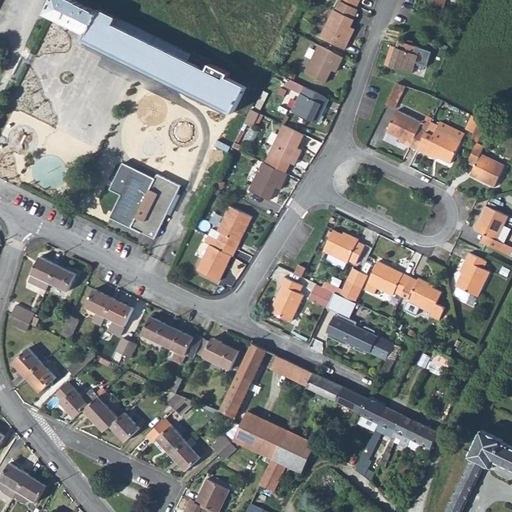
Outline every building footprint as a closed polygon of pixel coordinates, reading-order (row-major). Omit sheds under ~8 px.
[(71,0),(53,0),(47,12),(88,32),(85,38),(158,74),(234,111),(246,87),(227,77),(230,72),(212,63),(208,70),(188,61),(191,54),(153,35),(111,15),(97,7),(97,6),(94,4),(91,10),(82,5),(71,0)] [(351,35),(347,33),(351,27),(354,20),(335,10),(321,38),(344,50),(351,35)] [(393,47),(390,56),(395,57),(392,68),(414,75),(422,48),(400,41),(398,48),(393,47)] [(342,57),(318,44),(304,72),(324,83),(330,69),(335,71),(342,57)] [(62,51),(55,67),(125,94),(132,78),(62,51)] [(0,130),(14,136),(46,69),(32,62),(0,130)] [(329,98),(288,78),(285,85),(301,93),(300,96),(293,111),(313,121),(317,112),(321,114),(329,98)] [(397,83),(387,104),(395,108),(406,86),(397,83)] [(252,109),(245,123),(252,126),(259,113),(252,109)] [(387,132),(401,138),(412,143),(410,146),(419,150),(427,132),(420,128),(423,122),(398,110),(387,132)] [(317,112),(313,121),(316,123),(321,114),(317,112)] [(473,116),(466,129),(474,133),(481,119),(473,116)] [(474,133),(471,139),(478,142),(487,123),(481,119),(474,133)] [(432,122),(427,132),(434,135),(437,129),(439,126),(432,122)] [(462,141),(465,134),(441,122),(439,126),(437,129),(462,141)] [(290,164),(293,166),(301,151),(297,149),(304,135),(283,125),(264,163),(285,173),(290,164)] [(427,132),(419,150),(426,153),(427,151),(438,156),(451,163),(462,141),(437,129),(434,135),(427,132)] [(477,142),(469,158),(477,162),(475,166),(471,175),(495,187),(506,165),(482,153),(485,146),(477,142)] [(264,163),(263,162),(249,190),(270,200),(276,188),(280,190),(288,174),(285,173),(264,163)] [(111,219),(155,239),(181,186),(157,175),(156,178),(124,163),(112,191),(123,196),(111,219)] [(475,229),(484,234),(488,236),(485,243),(501,251),(504,243),(511,229),(504,225),(509,216),(486,205),(475,229)] [(221,233),(218,239),(234,247),(236,248),(237,248),(240,241),(239,241),(244,231),(245,232),(253,216),(230,206),(218,231),(221,233)] [(348,236),(343,234),(334,229),(328,243),(324,250),(330,253),(327,260),(344,269),(347,262),(348,262),(349,260),(356,263),(366,244),(358,241),(359,238),(350,234),(348,236)] [(206,242),(211,244),(204,257),(198,269),(220,280),(231,258),(229,257),(234,247),(218,239),(210,235),(206,242)] [(511,247),(504,243),(501,251),(509,255),(511,249),(511,247)] [(468,261),(463,272),(456,285),(461,287),(473,293),(479,296),(491,271),(484,268),(487,261),(470,252),(466,260),(468,261)] [(30,280),(47,289),(51,282),(59,265),(41,256),(30,280)] [(396,291),(402,295),(411,276),(379,261),(366,289),(375,293),(378,287),(394,295),(396,291)] [(299,264),(295,273),(303,277),(307,267),(299,264)] [(59,265),(51,282),(69,291),(77,273),(59,265)] [(354,268),(349,280),(355,284),(361,271),(354,268)] [(355,284),(362,287),(368,275),(361,271),(355,284)] [(283,284),(271,311),(292,321),(305,295),(301,293),(304,285),(284,276),(281,283),(283,284)] [(411,276),(402,295),(409,298),(408,300),(432,312),(431,315),(440,320),(446,307),(437,303),(442,291),(433,287),(429,284),(430,282),(419,277),(418,279),(411,276)] [(349,280),(342,295),(348,298),(355,284),(349,280)] [(355,284),(348,298),(356,302),(362,287),(355,284)] [(473,293),(461,287),(458,293),(459,296),(467,300),(470,299),(473,293)] [(87,306),(106,316),(115,298),(95,289),(87,306)] [(115,298),(106,316),(115,320),(125,324),(125,325),(134,307),(115,298)] [(16,304),(12,314),(16,316),(31,324),(35,316),(36,313),(16,304)] [(369,351),(386,359),(388,357),(394,343),(377,335),(376,336),(374,335),(376,330),(366,325),(364,331),(356,327),(358,321),(340,312),(329,335),(347,344),(349,339),(357,343),(355,348),(365,353),(369,345),(371,346),(369,351)] [(71,314),(65,328),(72,331),(78,318),(71,314)] [(31,324),(16,316),(13,325),(27,331),(31,324)] [(35,316),(31,324),(37,326),(40,319),(35,316)] [(143,334),(165,344),(173,327),(174,327),(152,316),(143,334)] [(125,324),(115,320),(111,327),(121,332),(125,324)] [(195,338),(173,327),(165,344),(177,350),(173,359),(183,364),(187,355),(194,358),(197,353),(204,339),(196,335),(195,338)] [(117,350),(124,354),(130,341),(123,337),(117,350)] [(204,339),(197,353),(231,369),(239,353),(221,344),(222,342),(213,337),(211,343),(204,339)] [(130,341),(124,354),(131,357),(137,344),(130,341)] [(222,342),(221,344),(239,353),(240,350),(222,342)] [(244,360),(221,410),(235,417),(236,418),(253,382),(268,350),(252,342),(244,360)] [(394,343),(388,357),(394,360),(401,347),(394,343)] [(14,362),(28,376),(43,363),(29,348),(14,362)] [(436,349),(431,361),(447,369),(453,358),(436,349)] [(88,351),(82,356),(88,363),(97,355),(88,351)] [(425,352),(420,363),(427,366),(432,355),(425,352)] [(277,354),(271,367),(298,380),(305,367),(301,365),(277,354)] [(82,356),(69,369),(75,375),(88,363),(82,356)] [(386,359),(381,371),(388,374),(394,360),(388,357),(386,359)] [(43,363),(28,376),(41,391),(56,377),(43,363)] [(305,367),(298,380),(308,385),(316,373),(305,367)] [(308,385),(308,386),(323,394),(338,400),(344,386),(316,373),(308,385)] [(177,375),(171,389),(177,392),(183,379),(177,375)] [(69,381),(56,393),(62,400),(61,401),(76,417),(85,409),(99,396),(92,389),(84,397),(69,381)] [(355,392),(344,386),(338,400),(363,413),(369,399),(355,392)] [(173,391),(167,397),(170,400),(177,393),(173,391)] [(170,400),(168,402),(175,409),(188,397),(178,394),(177,393),(170,400)] [(99,396),(85,409),(105,431),(111,425),(119,418),(110,408),(99,396)] [(188,397),(175,409),(182,415),(197,401),(188,397)] [(363,413),(362,415),(380,423),(388,407),(369,399),(363,413)] [(388,407),(380,423),(396,431),(403,415),(388,407)] [(241,426),(234,440),(273,458),(287,429),(248,411),(241,426)] [(119,418),(111,425),(118,432),(126,441),(140,428),(134,422),(125,412),(119,418)] [(393,436),(381,460),(387,462),(391,454),(390,453),(397,438),(402,440),(400,445),(407,448),(408,446),(410,441),(412,438),(419,422),(403,415),(396,431),(393,436)] [(419,422),(412,438),(431,448),(439,432),(419,422)] [(377,428),(382,430),(393,436),(396,431),(380,423),(377,428)] [(213,445),(220,453),(231,442),(234,440),(241,426),(237,424),(236,427),(233,428),(229,431),(213,445)] [(158,438),(173,454),(187,441),(172,425),(158,438)] [(377,428),(365,454),(370,456),(382,430),(377,428)] [(273,458),(260,485),(275,492),(287,465),(303,472),(308,462),(316,443),(287,429),(273,458)] [(472,457),(445,511),(462,511),(486,464),(493,467),(497,460),(511,467),(511,443),(482,430),(470,456),(472,457)] [(193,436),(187,441),(193,448),(199,442),(193,436)] [(410,441),(408,446),(428,456),(431,448),(412,438),(410,441)] [(234,440),(231,442),(237,449),(240,446),(234,440)] [(187,441),(173,454),(187,469),(201,457),(201,456),(193,448),(187,441)] [(199,442),(193,448),(201,456),(206,451),(199,442)] [(231,442),(220,453),(226,459),(237,449),(231,442)] [(365,454),(357,471),(361,474),(370,456),(365,454)] [(403,456),(395,474),(402,477),(411,459),(403,456)] [(3,490),(15,497),(19,490),(29,473),(11,463),(0,480),(0,487),(4,490),(3,490)] [(29,473),(19,490),(29,495),(38,501),(48,485),(29,473)] [(218,477),(216,482),(231,490),(233,485),(218,477)] [(208,479),(197,502),(209,508),(216,511),(219,511),(231,490),(216,482),(208,479)] [(393,481),(386,495),(392,499),(398,486),(394,485),(395,482),(393,481)] [(19,490),(15,497),(19,500),(20,498),(25,501),(29,495),(19,490)] [(191,500),(185,511),(207,511),(209,508),(197,502),(191,500)] [(251,503),(247,511),(267,511),(265,511),(265,509),(251,503)]
